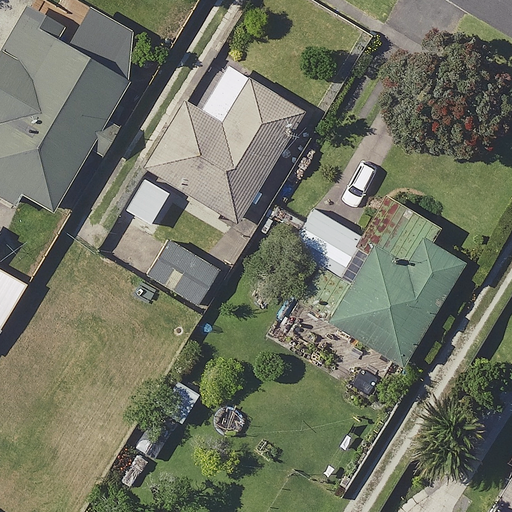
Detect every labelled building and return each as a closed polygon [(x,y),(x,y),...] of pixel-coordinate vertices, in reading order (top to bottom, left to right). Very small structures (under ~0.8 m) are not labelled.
[(131,85),(27,25),(0,71),(0,121),(5,125),(0,132),(0,200),(47,228),(131,85)] [(316,122),(230,71),(204,115),(190,106),(149,174),(249,234),(316,122)] [(436,237),(385,206),(364,240),(315,211),(290,253),(321,272),(300,306),(409,372),(471,270),(431,245),(436,237)] [(220,272),(131,222),(110,261),(198,311),(220,272)] [(0,326),(5,330),(25,295),(0,280),(0,326)] [(511,511),(511,475),(490,511),(511,511)]
